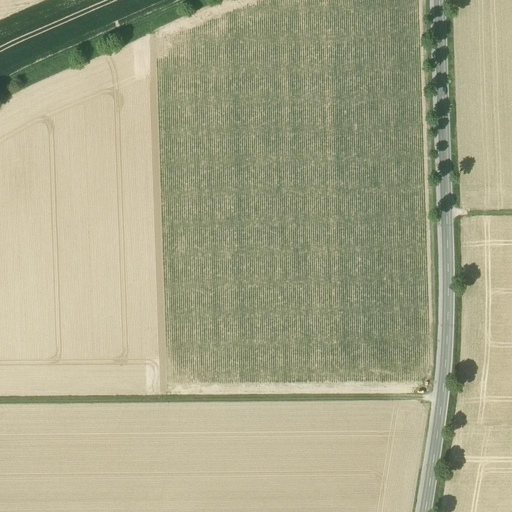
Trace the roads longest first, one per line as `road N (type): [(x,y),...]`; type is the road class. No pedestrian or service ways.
road 1 (secondary): [(438,0),(448,285),(424,511)]
road 2 (track): [(0,402),(442,397)]
road 3 (track): [(0,97),(219,0)]
